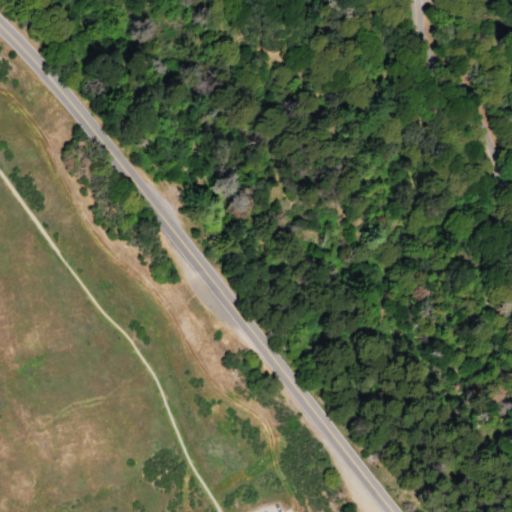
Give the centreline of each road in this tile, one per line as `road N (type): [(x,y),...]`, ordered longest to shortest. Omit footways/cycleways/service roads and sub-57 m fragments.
road 1 (secondary): [(0,28),(103,137),(391,511)]
road 2 (tertiary): [(416,0),(420,40),(474,106),(489,159),(511,190)]
